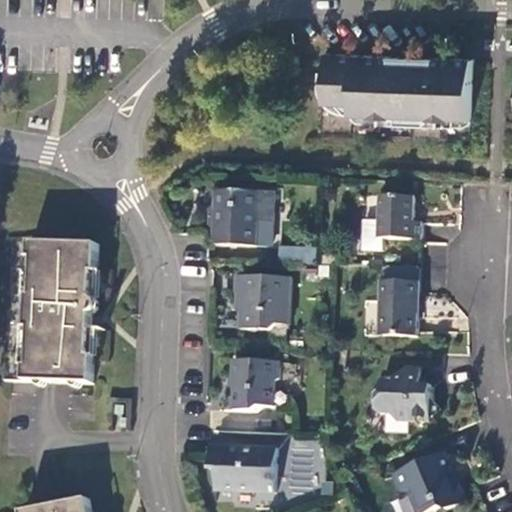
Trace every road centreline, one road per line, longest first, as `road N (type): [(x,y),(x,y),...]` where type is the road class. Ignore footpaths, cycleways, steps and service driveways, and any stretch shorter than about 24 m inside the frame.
road 1 (tertiary): [(511,13),(252,10),(214,23),(155,74)]
road 2 (tertiary): [(154,240),(163,287),(159,463),(170,511)]
road 3 (residential): [(511,449),(495,401),(492,266)]
